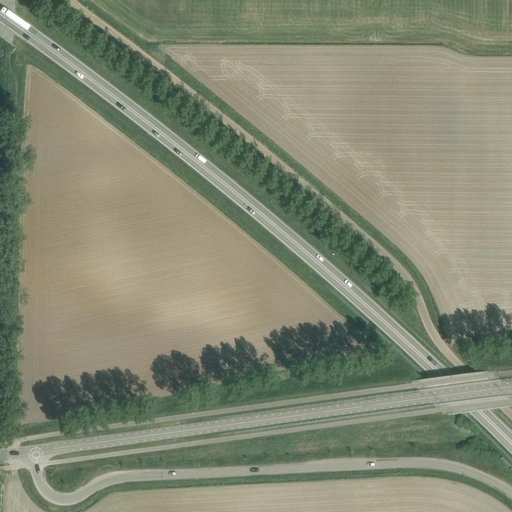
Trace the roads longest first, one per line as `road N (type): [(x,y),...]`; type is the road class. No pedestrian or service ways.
road 1 (primary): [(511,443),(308,254),(0,13)]
road 2 (track): [(77,0),(390,253),(441,346),(511,415)]
road 3 (unclassified): [(511,499),(473,477),(427,466),(126,478),(63,501),(43,492),(31,451)]
road 4 (tertiary): [(31,451),(499,388)]
